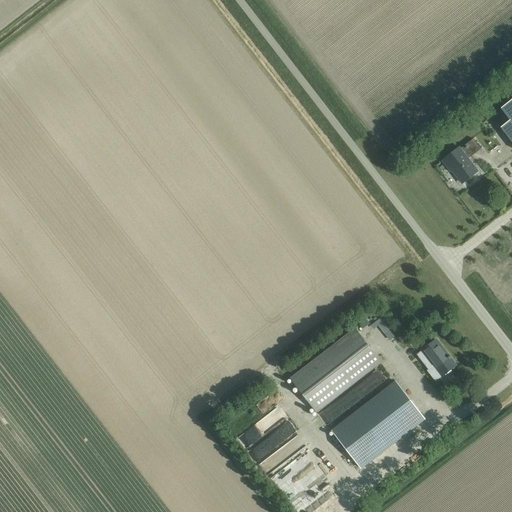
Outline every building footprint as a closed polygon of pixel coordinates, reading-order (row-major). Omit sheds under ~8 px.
[(511,100),(501,109),(510,121),(501,128),(511,142),(511,100)] [(468,159),(482,149),(473,139),(460,149),(459,148),(443,161),(448,168),(450,167),(462,183),(478,171),(468,159)] [(458,178),(453,182),(458,190),(463,186),(458,178)] [(317,412),(381,363),(355,329),(290,378),(317,412)] [(436,340),(422,351),(417,355),(421,361),(426,357),(433,366),(435,365),(443,375),(456,365),(450,359),(452,358),(450,356),(449,357),(436,340)] [(361,469),(425,420),(395,381),(332,430),(361,469)] [(279,411),(259,429),(266,437),(286,419),(279,411)] [(278,436),(285,442),(296,431),(290,425),(278,436)] [(271,476),(279,473),(276,463),(268,465),(271,476)] [(314,474),(320,480),(327,474),(321,468),(314,474)]
